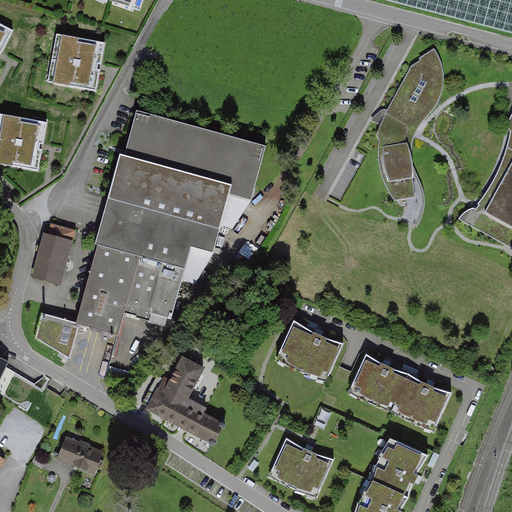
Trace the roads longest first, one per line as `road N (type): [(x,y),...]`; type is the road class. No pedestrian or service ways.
road 1 (residential): [(5,333),(38,362),(279,511)]
road 2 (unclassified): [(34,222),(66,184),(166,0)]
road 3 (residential): [(338,0),(511,45)]
